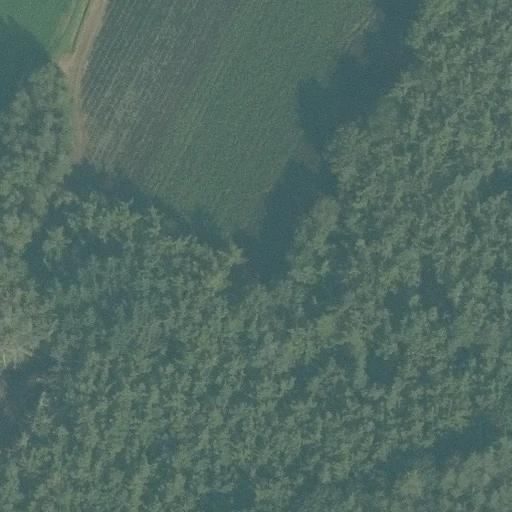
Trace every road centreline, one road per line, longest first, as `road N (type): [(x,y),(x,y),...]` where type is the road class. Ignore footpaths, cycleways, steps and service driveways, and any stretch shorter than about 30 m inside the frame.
road 1 (track): [(171,511),(345,179),(438,44),(483,0)]
road 2 (track): [(328,511),(511,427)]
